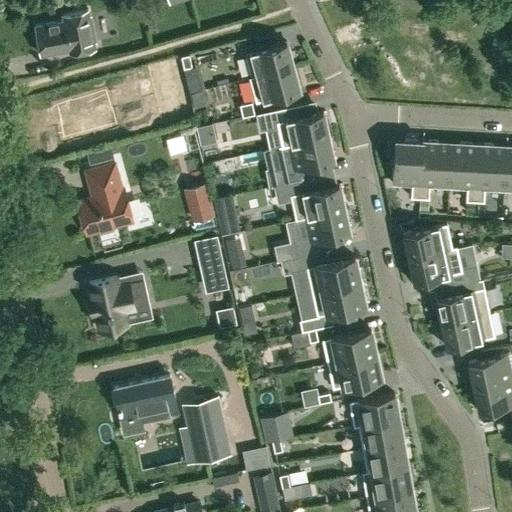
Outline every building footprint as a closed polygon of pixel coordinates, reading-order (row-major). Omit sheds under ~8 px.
[(61,12),(63,19),(34,24),(40,54),(68,49),(69,52),(96,47),(89,7),(61,12)] [(247,51),(245,52),(252,76),(254,75),(256,74),(293,65),(286,40),(250,50),(247,51)] [(192,66),(189,54),(181,55),(184,67),(192,66)] [(252,76),(249,76),(250,77),(256,100),(260,98),(263,98),(299,88),(294,68),(293,65),(256,74),(254,75),(252,76)] [(177,104),(169,76),(152,80),(160,109),(177,104)] [(117,126),(107,91),(53,106),(63,141),(117,126)] [(254,113),(252,101),(240,104),(243,115),(246,115),(254,113)] [(270,109),(256,112),(258,124),(276,120),(278,125),(282,144),(291,142),(328,134),(323,110),(317,111),(310,113),(308,101),(270,109)] [(284,170),(267,174),(270,185),(272,185),(275,184),(276,184),(283,182),(287,181),(299,179),(311,176),(315,175),(312,164),(331,159),(334,159),(328,134),(291,142),(282,144),(279,145),(284,170)] [(410,196),(420,197),(423,139),(394,137),(392,182),(411,183),(410,196)] [(423,139),(420,197),(429,197),(430,184),(448,185),(451,140),(423,139)] [(466,199),(475,200),(478,142),(451,140),(448,185),(466,186),(466,199)] [(478,142),(475,200),(484,200),(485,187),(503,188),(506,144),(478,142)] [(511,188),(511,144),(506,144),(503,188),(511,188)] [(85,169),(91,190),(93,192),(90,197),(77,200),(78,204),(76,208),(79,216),(82,218),(86,231),(132,219),(124,188),(121,188),(114,161),(85,169)] [(276,184),(275,184),(278,201),(291,198),(295,218),(305,215),(344,207),(339,182),(336,183),(317,187),(315,175),(311,176),(299,179),(287,181),(283,182),(276,184)] [(192,219),(213,213),(205,183),(184,188),(192,219)] [(420,197),(419,208),(427,209),(428,198),(420,197)] [(466,200),(465,210),(474,211),(475,200),(466,200)] [(290,241),(275,244),(278,259),(281,258),(323,249),(320,238),(329,236),(350,231),(344,207),(305,215),(295,218),(286,220),(290,241)] [(447,222),(402,232),(408,256),(457,245),(457,244),(452,245),(447,222)] [(457,245),(408,256),(413,280),(431,277),(433,287),(443,285),(479,277),(476,263),(461,266),(457,245)] [(228,252),(232,267),(246,263),(242,249),(228,252)] [(323,249),(281,258),(284,272),(291,271),(306,267),(306,265),(326,261),(323,249)] [(326,261),(306,265),(306,267),(311,290),(360,279),(355,255),(326,261)] [(221,257),(200,262),(206,290),(227,285),(221,257)] [(92,299),(88,300),(91,314),(95,313),(96,313),(100,330),(129,323),(129,321),(126,310),(149,305),(143,277),(120,282),(119,275),(118,273),(89,279),(93,299),(92,299)] [(445,294),(435,296),(440,321),(489,310),(482,277),(479,278),(479,277),(443,285),(445,294)] [(360,279),(311,290),(317,314),(365,304),(360,279)] [(239,306),(241,316),(254,314),(251,303),(239,306)] [(489,310),(440,321),(445,345),(495,334),(489,310)] [(315,327),(313,315),(305,317),(307,329),(315,327)] [(318,339),(315,327),(307,329),(310,340),(318,339)] [(376,351),(371,327),(322,338),(327,362),(376,351)] [(381,376),(376,351),(327,362),(333,387),(381,376)] [(473,385),(511,376),(511,374),(507,352),(468,361),(473,385)] [(169,373),(112,386),(119,417),(120,416),(138,412),(153,409),(155,417),(169,414),(178,412),(169,373)] [(478,410),(511,402),(511,376),(473,385),(478,410)] [(331,399),(330,391),(318,394),(320,402),(331,399)] [(349,400),(353,424),(399,416),(394,391),(349,400)] [(187,425),(195,460),(230,453),(218,395),(183,403),(187,425)] [(362,447),(403,440),(399,416),(353,424),(353,425),(358,424),(362,447)] [(274,451),(282,449),(280,437),(272,439),(274,451)] [(361,470),(362,471),(407,463),(403,440),(362,447),(366,470),(361,470)] [(366,495),(411,487),(407,463),(362,471),(366,495)] [(225,473),(227,481),(239,479),(237,470),(225,473)] [(252,474),(261,511),(278,507),(270,471),(252,474)] [(282,486),(290,484),(287,472),(279,474),(282,486)] [(406,511),(416,510),(411,487),(366,495),(368,511),(406,511)] [(201,511),(199,501),(185,504),(184,501),(173,503),(174,506),(156,510),(156,511),(201,511)]
